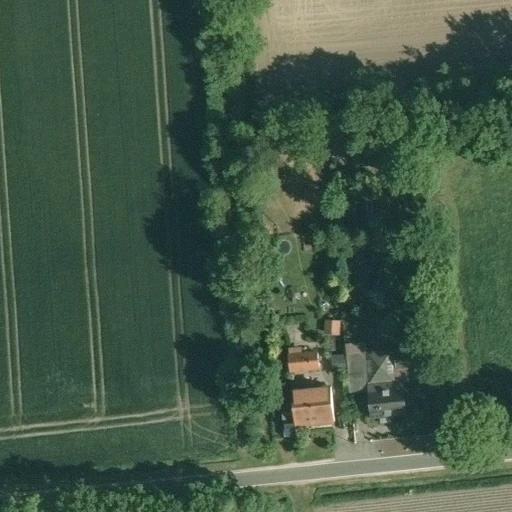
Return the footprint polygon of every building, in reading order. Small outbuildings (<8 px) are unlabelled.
[(392,351),(368,353),(370,376),(369,376),(370,392),(384,391),(383,384),(395,382),(393,369),(397,368),(396,354),(392,355),(392,351)] [(368,352),(347,354),(349,378),(369,376),(370,376),(368,353),(368,352)] [(413,353),(396,354),(397,368),(407,367),(415,367),(413,353)] [(319,354),(291,357),(293,373),(321,370),(319,354)] [(397,368),(393,369),(395,382),(403,382),(408,381),(407,367),(397,368)] [(395,382),(383,384),(384,391),(370,392),(373,418),(407,414),(403,382),(395,382)] [(331,388),(295,392),(298,425),(335,421),(331,388)] [(292,424),(291,424),(290,415),(276,415),(277,437),(293,436),(292,424)]
